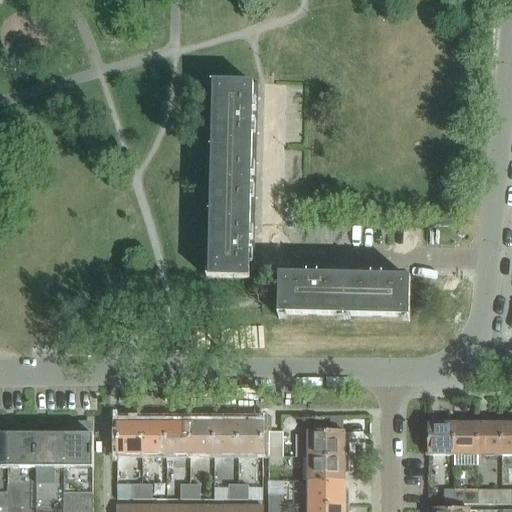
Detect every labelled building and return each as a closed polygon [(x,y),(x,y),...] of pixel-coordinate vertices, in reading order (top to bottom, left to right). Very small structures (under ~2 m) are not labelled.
[(495,34),(487,33),(486,50),(493,50),(495,34)] [(258,149),(259,84),(211,83),(211,84),(216,84),(214,148),(209,148),(209,149),(258,149)] [(256,215),(258,149),(209,149),(209,150),(214,150),(213,212),(208,212),(208,213),(256,215)] [(254,280),(256,215),(208,213),(208,214),(213,214),(211,277),(206,277),(206,279),(254,280)] [(344,321),(346,274),(281,273),(280,320),(282,320),(282,316),(343,317),(343,321),(344,321)] [(409,322),(410,275),(346,274),(344,321),(345,317),(407,318),(407,322),(409,322)] [(263,457),(264,424),(262,424),(262,421),(247,420),(247,425),(239,425),(239,457),(263,457)] [(143,457),(143,424),(135,424),(135,421),(119,421),(119,424),(118,424),(118,457),(143,457)] [(167,457),(167,421),(151,421),(151,424),(143,424),(143,457),(167,457)] [(190,457),(190,424),(182,424),(182,421),(167,421),(167,457),(190,457)] [(213,457),(213,421),(199,421),(199,424),(190,424),(190,457),(213,457)] [(239,457),(239,425),(231,424),(228,424),(228,421),(213,421),(213,457),(239,457)] [(455,458),(455,421),(439,421),(439,425),(429,425),(430,442),(426,442),(426,457),(429,457),(429,458),(455,458)] [(479,458),(479,425),(470,425),(470,421),(455,421),(455,458),(456,458),(456,468),(478,467),(478,458),(479,458)] [(503,458),(503,421),(487,421),(487,425),(479,425),(479,458),(503,458)] [(511,457),(511,421),(503,421),(503,458),(511,457)] [(308,434),(308,457),(348,458),(349,442),(344,442),(344,434),(322,434),(322,431),(309,431),(309,434),(308,434)] [(283,435),(270,435),(269,434),(269,457),(283,457),(283,435)] [(0,511),(8,511),(9,437),(0,437),(0,511)] [(36,511),(37,437),(9,437),(8,511),(36,511)] [(64,511),(65,437),(37,437),(36,511),(64,511)] [(92,511),(93,438),(65,437),(64,511),(92,511)] [(283,469),(283,457),(269,457),(269,469),(283,469)] [(348,473),(348,458),(308,457),(307,482),(345,482),(345,473),(348,473)] [(511,487),(511,479),(477,480),(477,487),(511,487)] [(344,489),(345,482),(307,482),(307,505),(348,505),(348,489),(344,489)] [(143,500),(143,486),(133,486),(133,500),(143,500)] [(153,486),(143,486),(143,500),(153,500),(153,486)] [(190,501),(190,486),(181,486),(181,501),(190,501)] [(200,501),(200,486),(190,486),(190,501),(200,501)] [(239,501),(239,486),(229,486),(229,501),(239,501)] [(249,486),(239,486),(239,501),(248,501),(249,486)] [(511,490),(503,491),(503,505),(511,505),(511,490)] [(455,505),(455,491),(445,491),(445,505),(455,505)] [(479,505),(479,491),(455,491),(455,505),(479,505)] [(503,505),(503,491),(479,491),(479,505),(503,505)] [(269,496),(269,505),(283,505),(283,496),(269,496)]
